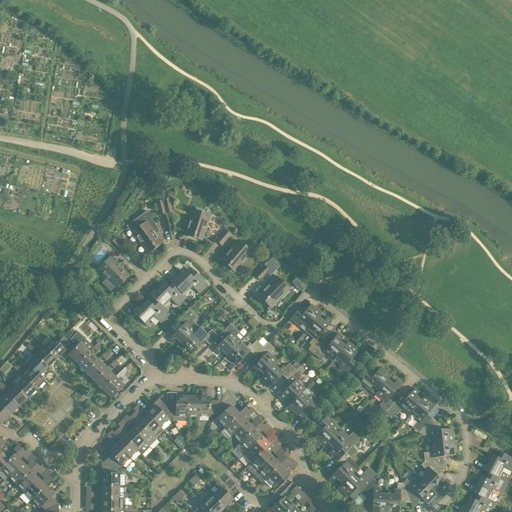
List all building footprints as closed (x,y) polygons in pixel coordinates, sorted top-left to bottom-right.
[(156,171),(157,178),(165,176),(164,170),(156,171)] [(169,198),(162,200),(166,213),(172,212),(169,198)] [(166,213),(162,200),(156,202),(159,215),(166,213)] [(210,216),(192,210),(185,234),(202,240),(210,216)] [(132,222),(136,229),(132,232),(147,253),(162,243),(153,231),(157,228),(146,213),(132,222)] [(230,234),(225,230),(217,241),(221,245),(230,234)] [(124,248),(115,239),(110,244),(120,253),(124,248)] [(237,240),(223,257),(222,256),(219,260),(233,271),(241,262),(242,263),(251,251),(237,240)] [(97,270),(106,279),(102,283),(109,291),(114,287),(115,288),(128,275),(126,272),(125,273),(118,265),(116,267),(113,264),(114,263),(109,258),(97,270)] [(254,276),(259,280),(269,271),(265,266),(254,276)] [(171,283),(173,284),(183,294),(191,286),(198,294),(207,285),(194,272),(190,276),(186,272),(177,280),(175,278),(171,283)] [(292,282),(303,291),(309,284),(298,275),(292,282)] [(257,294),(270,307),(278,298),(279,299),(288,290),(276,278),(272,283),(272,284),(269,287),(267,285),(260,292),(259,292),(257,294)] [(149,295),(155,301),(161,307),(169,298),(177,306),(186,297),(183,294),(173,284),(168,288),(164,284),(156,293),(154,291),(149,295)] [(168,314),(161,307),(155,301),(152,305),(147,301),(139,309),(137,308),(132,312),(144,324),(152,315),(160,323),(168,314)] [(290,319),(305,332),(317,317),(321,313),(310,304),(303,314),(298,309),(290,319)] [(196,316),(189,310),(176,323),(181,326),(169,339),(173,343),(177,339),(182,345),(199,328),(192,321),(196,316)] [(84,316),(80,312),(76,316),(80,320),(84,316)] [(305,332),(313,338),(308,344),(311,346),(308,350),(313,354),(321,344),(316,340),(331,321),(327,317),(323,322),(317,317),(305,332)] [(213,341),(217,346),(214,350),(218,354),(222,350),(227,355),(240,342),(241,342),(244,339),(230,325),(222,333),(218,337),(213,341)] [(207,335),(205,333),(199,328),(182,345),(192,354),(204,341),(209,345),(213,341),(218,337),(211,330),(207,335)] [(69,355),(77,363),(93,347),(78,332),(68,341),(73,346),(75,348),(69,355)] [(321,344),(313,354),(320,360),(324,355),(332,361),(335,357),(344,346),(339,342),(342,337),(338,334),(326,348),(321,344)] [(56,359),(68,348),(70,350),(73,346),(68,341),(64,345),(60,340),(57,343),(52,339),(44,347),(56,359)] [(258,352),(263,347),(256,341),(251,345),(250,344),(246,348),(241,342),(240,342),(227,355),(223,359),(230,363),(231,362),(235,367),(249,352),(254,356),(258,352)] [(335,357),(341,362),(338,366),(347,374),(356,364),(351,360),(358,351),(348,342),(344,346),(335,357)] [(30,343),(26,347),(31,352),(35,348),(30,343)] [(94,347),(93,347),(77,363),(86,372),(98,360),(93,355),(102,346),(98,343),(94,347)] [(258,370),(263,375),(273,365),(277,362),(269,355),(274,350),(267,343),(263,347),(258,352),(263,356),(250,369),(254,373),(258,370)] [(44,347),(35,356),(47,368),(56,359),(44,347)] [(110,355),(107,351),(101,356),(105,360),(110,355)] [(22,352),(18,355),(23,360),(27,357),(22,352)] [(39,376),(47,368),(35,356),(27,364),(32,369),(39,376)] [(86,372),(94,380),(106,369),(98,360),(86,372)] [(110,365),(113,369),(119,364),(115,360),(110,365)] [(273,365),(263,375),(259,379),(269,388),(282,375),(287,380),(290,376),(296,371),(289,364),(284,369),(282,367),(278,371),(273,365)] [(35,390),(44,381),(39,376),(32,369),(27,374),(18,365),(14,369),(19,374),(23,378),(35,390)] [(296,371),(290,376),(295,380),(278,397),(282,401),(286,398),(291,403),(305,389),(297,382),(302,377),(300,375),(304,371),(300,367),(296,371)] [(378,391),(387,380),(390,376),(380,367),(372,377),(367,372),(359,382),(368,390),(372,386),(378,391)] [(94,380),(103,389),(115,377),(106,369),(94,380)] [(11,382),(15,386),(26,398),(35,390),(23,378),(19,374),(11,382)] [(115,377),(103,389),(112,398),(113,397),(114,398),(118,394),(116,393),(126,383),(118,374),(115,377)] [(392,385),(387,380),(378,391),(374,395),(382,401),(378,406),(385,413),(393,403),(388,399),(400,385),(396,381),(392,385)] [(15,386),(6,395),(18,407),(26,398),(15,386)] [(408,416),(412,412),(420,401),(415,396),(418,392),(413,388),(398,407),(393,403),(385,413),(390,417),(394,413),(396,415),(401,409),(408,416)] [(310,395),(305,389),(291,403),(287,407),(297,416),(305,408),(310,412),(318,403),(310,395)] [(0,405),(9,415),(18,407),(6,395),(1,399),(0,397),(0,405)] [(155,406),(147,414),(160,427),(168,419),(167,418),(171,414),(165,401),(162,396),(162,395),(153,404),(155,406)] [(176,402),(165,401),(171,414),(173,422),(187,421),(187,416),(187,397),(176,397),(176,402)] [(198,397),(187,397),(187,416),(198,416),(198,397)] [(209,397),(198,397),(198,416),(209,416),(209,414),(214,414),(219,402),(209,402),(209,397)] [(424,397),(420,401),(412,412),(417,417),(414,421),(416,422),(412,427),(419,434),(432,419),(427,415),(435,406),(424,397)] [(217,420),(225,428),(238,414),(230,406),(227,409),(219,402),(214,414),(218,418),(217,420)] [(9,415),(0,405),(0,422),(1,424),(9,415)] [(245,407),(238,414),(225,428),(232,435),(245,423),(241,419),(249,411),(245,407)] [(136,411),(132,415),(155,438),(163,430),(160,427),(147,414),(143,418),(136,411)] [(136,425),(131,429),(149,447),(157,439),(155,438),(132,415),(129,418),(136,425)] [(327,443),(340,430),(326,416),(317,425),(322,429),(314,438),(323,447),(327,443)] [(249,427),(245,423),(232,435),(240,443),(260,422),(257,419),(249,427)] [(439,425),(432,419),(419,434),(421,436),(428,435),(428,438),(433,437),(434,444),(453,442),(452,429),(440,430),(439,425)] [(264,426),(260,422),(240,443),(235,448),(243,455),(260,438),(256,434),(264,426)] [(120,426),(117,430),(137,450),(142,455),(149,447),(131,429),(127,433),(120,426)] [(120,440),(116,445),(130,458),(137,450),(117,430),(113,433),(120,440)] [(327,443),(332,449),(328,453),(333,457),(346,444),(350,448),(359,439),(352,432),(347,437),(340,430),(327,443)] [(264,442),(260,438),(243,455),(250,463),(251,463),(276,438),(272,434),(264,442)] [(173,442),(182,451),(185,449),(179,436),(173,442)] [(279,441),(276,438),(251,463),(250,463),(245,468),(253,475),(271,457),(267,453),(279,441)] [(423,453),(424,461),(444,468),(443,457),(455,455),(453,442),(434,444),(435,452),(423,453)] [(102,462),(117,468),(120,465),(122,466),(130,458),(116,445),(108,452),(111,455),(106,461),(102,462)] [(1,469),(9,476),(22,463),(19,459),(26,452),(22,448),(17,453),(10,461),(1,469)] [(10,461),(2,453),(0,454),(0,470),(1,469),(10,461)] [(351,475),(355,471),(359,467),(349,458),(350,457),(346,453),(337,462),(341,466),(328,479),(333,483),(336,479),(342,484),(351,475)] [(482,471),(490,475),(497,478),(503,467),(511,472),(511,458),(502,453),(499,458),(493,455),(488,466),(485,465),(482,471)] [(275,461),(271,457),(253,475),(261,483),(265,478),(286,458),(282,454),(275,461)] [(289,462),(286,458),(265,478),(273,486),(287,473),(283,468),(289,462)] [(9,476),(16,484),(37,464),(34,460),(27,467),(22,463),(9,476)] [(427,476),(422,481),(436,494),(445,485),(437,477),(444,468),(424,461),(420,465),(425,470),(423,472),(427,476)] [(102,462),(102,486),(119,486),(118,474),(116,474),(117,468),(102,462)] [(41,467),(37,464),(16,484),(24,492),(38,478),(33,474),(41,467)] [(356,489),(360,494),(374,480),(372,478),(376,475),(368,468),(357,480),(351,475),(342,484),(338,488),(347,498),(356,489)] [(193,477),(198,482),(201,479),(196,474),(193,477)] [(32,500),(45,486),(52,479),(49,475),(41,482),(38,478),(24,492),(32,500)] [(471,492),(479,496),(486,499),(491,489),(501,494),(507,483),(497,478),(490,475),(488,480),(482,477),(477,488),(474,486),(471,492)] [(198,482),(193,477),(189,481),(194,486),(198,482)] [(406,479),(402,483),(410,503),(417,495),(426,504),(436,494),(422,481),(416,486),(412,482),(411,484),(406,479)] [(377,483),(374,480),(360,494),(367,501),(372,501),(371,511),(384,511),(386,495),(378,494),(379,489),(377,489),(377,483)] [(393,495),(386,495),(384,511),(398,511),(399,503),(410,503),(402,483),(396,483),(396,490),(393,490),(393,495)] [(87,485),(86,509),(95,509),(96,503),(93,503),(94,491),(91,491),(92,485),(87,485)] [(53,494),(45,486),(32,500),(39,507),(41,506),(45,510),(58,505),(50,497),(53,494)] [(119,493),(119,486),(102,486),(102,498),(125,498),(131,498),(131,493),(119,493)] [(220,488),(212,496),(224,508),(232,500),(220,488)] [(175,494),(180,499),(184,496),(179,491),(175,494)] [(198,501),(203,505),(202,505),(207,510),(208,510),(210,511),(219,511),(224,508),(212,496),(211,497),(207,493),(198,501)] [(180,499),(175,494),(172,498),(177,503),(180,499)] [(491,511),(495,504),(486,499),(479,496),(477,501),(471,498),(466,509),(463,508),(460,511),(479,511),(480,510),(483,511),(491,511)] [(102,498),(102,510),(124,510),(131,510),(136,510),(136,507),(135,505),(125,505),(125,498),(102,498)] [(274,511),(287,511),(293,506),(284,498),(272,509),(274,511)]
